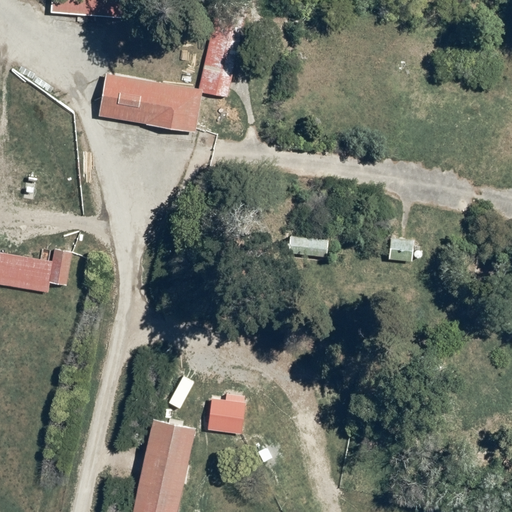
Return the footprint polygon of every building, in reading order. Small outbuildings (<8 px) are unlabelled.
[(144,0),(50,0),(51,11),(144,20),(144,0)] [(105,68),(96,114),(197,133),(204,96),(227,101),(247,5),(221,0),(214,0),(197,85),(105,68)] [(437,32),(416,30),(413,64),(433,66),(437,32)] [(511,98),(416,89),(408,158),(476,165),(474,186),(511,190),(511,98)] [(55,246),(54,257),(0,250),(0,284),(50,290),(51,281),(69,283),(73,249),(55,246)] [(245,397),(211,394),(208,425),(242,429),(245,397)] [(176,511),(195,426),(153,417),(132,511),(176,511)]
